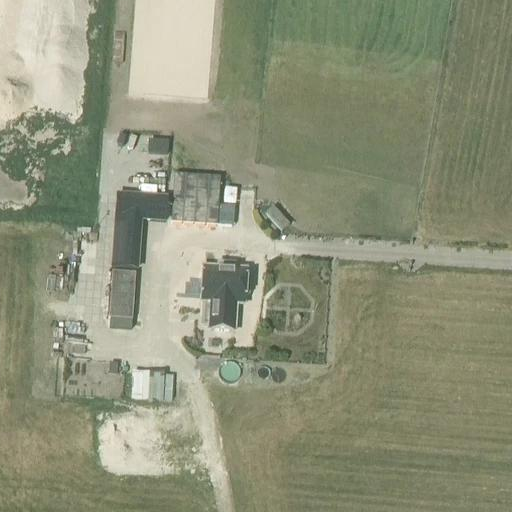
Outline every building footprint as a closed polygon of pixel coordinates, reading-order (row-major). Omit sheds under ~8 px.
[(57,115),(59,0),(23,0),(22,115),(57,115)] [(116,197),(112,249),(136,251),(138,222),(164,224),(165,201),(116,197)] [(205,276),(203,310),(207,310),(206,333),(212,333),(211,339),(236,340),(237,312),(247,312),(247,305),(251,303),(252,289),(249,286),(249,279),(235,279),(235,276),(221,275),(221,278),(205,276)] [(152,411),(153,374),(125,373),(123,440),(188,442),(189,413),(152,411)] [(25,416),(26,440),(65,439),(64,416),(25,416)] [(199,442),(241,442),(240,417),(199,418),(199,442)]
